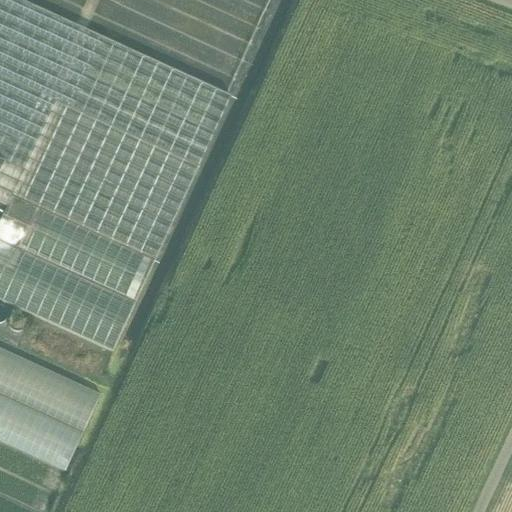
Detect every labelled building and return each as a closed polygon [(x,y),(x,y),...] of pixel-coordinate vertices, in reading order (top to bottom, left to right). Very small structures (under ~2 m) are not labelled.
[(230,99),(13,0),(0,0),(0,77),(198,168),(230,99)] [(198,168),(0,77),(0,165),(4,168),(0,177),(0,207),(5,210),(11,197),(154,263),(198,168)] [(154,263),(11,197),(5,210),(0,221),(0,243),(134,305),(154,263)] [(134,305),(0,243),(0,303),(111,355),(134,305)] [(25,328),(25,325),(25,322),(23,319),(20,317),(16,316),(13,317),(10,319),(8,322),(7,325),(8,329),(10,332),(13,334),(17,334),(20,333),(23,331),(25,328)] [(100,397),(0,351),(0,443),(64,473),(100,397)]
